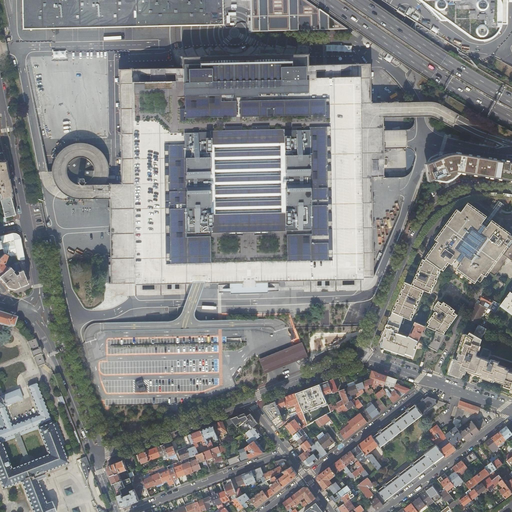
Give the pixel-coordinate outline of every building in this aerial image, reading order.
[(21,0),(22,29),(217,24),(222,24),(222,21),(221,0),(21,0)] [(249,0),(250,30),(353,28),(352,0),(249,0)] [(416,0),(437,14),(478,43),(488,42),(495,36),(498,32),(500,26),(506,25),(506,0),(416,0)] [(134,82),(135,142),(136,284),(198,283),(364,279),(361,77),(309,78),(309,54),(184,57),(183,82),(134,82)] [(457,156),(425,165),(430,181),(456,171),(461,171),(511,179),(511,164),(463,156),(457,156)] [(0,199),(12,197),(8,178),(5,161),(0,161),(0,199)] [(15,217),(16,216),(12,197),(0,199),(0,201),(6,218),(9,217),(11,218),(12,218),(15,217)] [(468,203),(462,212),(459,210),(437,241),(438,242),(427,258),(442,269),(443,270),(444,271),(449,263),(452,265),(456,260),(461,264),(458,267),(456,270),(475,284),(477,281),(478,280),(481,282),(488,272),(494,276),(507,258),(511,260),(511,224),(511,226),(508,223),(505,223),(507,226),(509,228),(507,231),(498,225),(491,220),(486,217),(468,203)] [(495,205),(486,217),(491,220),(500,209),(495,205)] [(22,270),(27,284),(29,283),(23,252),(21,243),(20,239),(19,237),(19,236),(17,235),(16,234),(14,234),(12,234),(0,236),(0,242),(2,248),(4,254),(8,256),(17,260),(19,264),(22,270)] [(442,269),(427,258),(426,260),(424,259),(413,285),(406,282),(392,312),(398,315),(406,318),(411,320),(416,307),(415,307),(416,306),(417,306),(418,305),(418,304),(417,303),(417,302),(418,303),(424,290),(431,293),(440,272),(442,269)] [(13,289),(27,284),(22,270),(17,272),(18,274),(16,275),(16,276),(12,272),(13,271),(9,267),(7,269),(0,275),(0,278),(3,282),(7,288),(13,289)] [(504,284),(500,280),(497,284),(494,287),(499,291),(504,284)] [(511,293),(510,292),(505,299),(502,303),(501,305),(511,313),(511,293)] [(481,300),(479,298),(477,302),(477,303),(485,308),(488,309),(490,305),(491,305),(493,301),(483,296),(481,300)] [(427,327),(444,335),(445,332),(458,315),(454,312),(455,311),(451,308),(447,306),(448,305),(443,302),(442,304),(438,301),(434,306),(435,307),(433,309),(437,311),(437,312),(436,312),(435,311),(435,312),(434,312),(434,313),(434,314),(435,315),(434,315),(434,314),(428,322),(430,323),(427,327)] [(485,308),(477,303),(470,316),(478,321),(485,308)] [(398,315),(392,312),(389,321),(390,320),(395,322),(398,315)] [(0,324),(8,327),(8,328),(9,328),(9,327),(9,326),(13,327),(13,328),(14,327),(13,326),(16,318),(15,318),(15,319),(0,313),(0,324)] [(389,321),(380,342),(381,343),(380,345),(381,345),(385,347),(385,348),(385,349),(405,356),(406,354),(412,356),(413,356),(416,349),(415,348),(416,344),(417,344),(418,341),(409,336),(407,336),(398,332),(401,324),(403,325),(406,318),(398,315),(395,322),(390,320),(389,321)] [(418,341),(425,326),(415,322),(414,325),(415,325),(416,325),(412,334),(411,334),(411,333),(410,333),(409,336),(418,341)] [(487,329),(479,325),(474,335),(481,339),(487,329)] [(441,344),(446,335),(444,335),(437,331),(435,336),(432,343),(431,342),(429,346),(438,351),(441,344)] [(481,339),(474,335),(470,332),(468,335),(465,334),(464,335),(462,342),(458,353),(456,359),(454,359),(453,362),(450,371),(449,374),(449,375),(455,377),(455,378),(459,379),(460,379),(461,379),(463,374),(465,375),(466,371),(467,370),(470,371),(474,372),(481,375),(481,376),(487,378),(488,379),(491,380),(495,381),(496,380),(500,381),(505,383),(504,384),(504,385),(503,387),(510,389),(510,391),(511,392),(511,391),(511,372),(509,372),(509,370),(507,370),(506,369),(506,368),(499,365),(498,365),(499,364),(499,363),(493,360),(491,360),(490,361),(483,358),(481,358),(476,356),(478,351),(478,350),(480,346),(482,339),(481,339)] [(39,348),(35,340),(27,343),(31,351),(30,352),(33,359),(34,358),(37,367),(45,364),(41,355),(43,354),(44,353),(42,348),(40,348),(39,348)] [(265,365),(256,379),(263,380),(273,366),(276,366),(275,363),(293,355),(291,349),(273,357),(262,355),(262,365),(265,365)] [(366,389),(369,388),(369,385),(374,384),(377,373),(373,372),(372,375),(371,378),(371,379),(363,382),(366,389)] [(374,384),(373,387),(374,387),(373,389),(375,389),(376,385),(384,387),(387,377),(379,374),(377,373),(374,384)] [(384,387),(383,389),(394,389),(400,397),(410,390),(402,386),(396,384),(397,380),(387,377),(384,387)] [(334,384),(333,379),(328,381),(332,392),(333,393),(337,392),(336,389),(336,388),(334,384)] [(324,395),(332,392),(328,381),(324,383),(320,384),(324,395)] [(360,396),(364,394),(362,389),(364,388),(364,389),(366,389),(363,382),(362,383),(361,383),(356,385),(360,396)] [(54,511),(51,502),(46,504),(37,481),(45,478),(43,473),(68,464),(36,383),(28,387),(38,415),(12,426),(4,407),(23,400),(19,390),(0,397),(0,482),(3,489),(21,482),(32,511),(54,511)] [(315,386),(309,389),(302,391),(295,394),(302,411),(303,413),(303,412),(307,411),(316,408),(321,406),(322,405),(327,403),(325,398),(324,395),(320,384),(315,386)] [(349,387),(345,389),(350,402),(351,401),(354,399),(356,398),(360,396),(356,385),(350,387),(349,387)] [(339,408),(350,402),(345,389),(344,389),(340,391),(339,391),(342,400),(339,402),(337,396),(334,397),(337,405),(339,408)] [(386,408),(380,399),(378,401),(374,404),(368,396),(374,392),(372,389),(367,392),(364,394),(371,403),(379,413),(383,411),(386,408)] [(383,389),(376,395),(377,396),(379,399),(381,397),(383,396),(386,394),(387,395),(393,403),(396,400),(400,397),(394,389),(383,389)] [(297,414),(302,411),(295,394),(289,396),(284,398),(286,405),(287,407),(287,408),(292,406),(294,405),(297,414)] [(76,432),(62,396),(58,398),(61,405),(59,406),(70,434),(76,432)] [(373,437),(379,445),(380,447),(422,415),(423,415),(431,408),(437,404),(435,402),(436,400),(427,397),(423,400),(417,405),(416,404),(415,405),(415,404),(414,405),(415,405),(410,409),(406,412),(396,420),(392,422),(382,430),(378,433),(373,437)] [(286,405),(284,398),(280,400),(275,402),(278,408),(279,410),(287,407),(286,405)] [(363,408),(364,407),(363,407),(362,406),(358,400),(356,402),(354,399),(351,401),(357,410),(362,407),(363,408)] [(339,408),(338,408),(350,424),(355,432),(361,427),(367,423),(360,413),(357,410),(351,401),(350,402),(339,408)] [(480,408),(459,401),(452,423),(455,427),(457,429),(460,427),(462,426),(460,423),(461,420),(464,410),(478,415),(480,408)] [(263,410),(278,429),(291,418),(289,412),(280,414),(279,410),(278,408),(275,402),(264,406),(263,410)] [(379,413),(371,403),(370,403),(371,405),(365,410),(372,419),(376,416),(379,413)] [(370,421),(372,419),(365,410),(360,413),(367,423),(370,421)] [(308,426),(305,418),(303,413),(302,411),(297,414),(295,415),(294,416),(295,417),(296,416),(298,416),(303,425),(300,427),(294,419),(285,426),(289,431),(293,436),(299,431),(302,429),(306,427),(308,426)] [(235,425),(237,428),(244,422),(245,424),(246,424),(246,425),(247,425),(247,424),(248,424),(249,423),(253,428),(254,427),(258,424),(250,414),(247,417),(244,414),(242,414),(239,416),(235,417),(231,419),(235,425)] [(322,425),(330,419),(327,415),(321,418),(318,420),(322,425)] [(477,419),(472,422),(479,430),(487,424),(483,418),(479,421),(477,419)] [(231,419),(224,421),(226,425),(229,428),(233,425),(234,426),(235,425),(231,419)] [(457,429),(463,437),(466,441),(473,436),(479,431),(479,430),(472,422),(472,421),(470,422),(471,423),(470,424),(470,426),(463,431),(461,430),(462,429),(460,427),(457,429)] [(222,422),(213,426),(216,434),(226,431),(222,422)] [(244,422),(237,428),(243,435),(246,433),(247,432),(250,430),(251,429),(253,428),(249,423),(248,424),(247,424),(247,425),(246,425),(246,424),(245,424),(244,422)] [(350,435),(355,432),(350,424),(340,432),(341,433),(346,439),(350,435)] [(440,450),(444,455),(445,457),(450,453),(456,449),(452,445),(444,435),(436,425),(427,432),(436,445),(437,445),(442,442),(445,446),(440,450)] [(206,443),(209,451),(210,450),(214,449),(211,442),(209,443),(207,439),(214,436),(216,441),(219,440),(216,434),(213,426),(207,428),(201,430),(206,443)] [(499,432),(506,440),(507,439),(508,440),(509,439),(508,438),(510,436),(511,438),(511,437),(511,433),(506,426),(503,429),(499,432)] [(249,443),(250,444),(254,441),(256,440),(261,436),(257,431),(254,427),(253,428),(251,429),(250,430),(247,432),(246,433),(252,440),(249,443)] [(455,427),(444,435),(452,445),(458,441),(463,437),(457,429),(455,427)] [(196,446),(196,448),(199,447),(197,443),(202,440),(204,444),(206,443),(201,430),(196,432),(191,434),(196,446)] [(297,441),(303,436),(305,434),(304,432),(302,433),(299,431),(293,436),(297,441)] [(502,442),(506,440),(499,432),(495,435),(491,438),(498,447),(500,446),(503,444),(502,442)] [(326,446),(334,440),(328,433),(323,437),(317,441),(318,442),(323,449),(327,447),(326,446)] [(186,436),(183,437),(187,448),(187,449),(191,458),(196,456),(199,455),(196,448),(196,446),(191,434),(189,435),(187,436),(191,446),(190,446),(186,436)] [(368,457),(377,470),(381,467),(376,461),(377,460),(372,454),(369,454),(368,453),(379,445),(373,437),(371,435),(365,440),(359,445),(368,457)] [(300,446),(307,441),(303,436),(297,441),(300,446)] [(312,446),(309,443),(311,441),(312,440),(310,438),(309,439),(307,441),(300,446),(305,452),(309,449),(312,446)] [(498,447),(491,438),(488,440),(485,442),(490,448),(494,453),(499,448),(498,447)] [(256,440),(254,441),(262,452),(264,451),(260,445),(256,440)] [(324,450),(335,442),(334,440),(326,446),(327,447),(323,449),(324,450)] [(262,452),(254,441),(250,444),(245,448),(246,451),(248,449),(251,453),(248,454),(249,459),(263,453),(262,452)] [(322,457),(327,454),(324,450),(323,449),(318,442),(314,445),(313,445),(316,449),(319,453),(315,456),(318,460),(322,457)] [(161,446),(157,447),(161,456),(162,459),(162,461),(169,458),(166,449),(164,445),(161,446)] [(218,447),(220,453),(221,454),(226,452),(224,445),(221,446),(218,447)] [(366,459),(368,457),(359,445),(357,447),(356,452),(353,454),(358,462),(360,461),(361,462),(364,463),(365,461),(364,460),(366,459)] [(377,491),(378,491),(385,501),(392,495),(435,462),(444,455),(440,450),(437,445),(436,445),(428,452),(424,454),(414,462),(411,465),(400,473),(397,476),(386,484),(383,486),(377,491)] [(166,449),(169,458),(170,460),(173,458),(172,456),(174,455),(177,463),(179,462),(175,452),(173,446),(169,448),(166,449)] [(146,452),(149,461),(150,464),(155,462),(154,459),(161,456),(157,447),(151,450),(146,452)] [(214,449),(210,450),(212,456),(213,458),(215,464),(219,462),(223,461),(221,454),(220,453),(218,447),(214,449)] [(175,452),(179,462),(181,462),(183,461),(188,459),(191,458),(187,449),(187,448),(181,450),(175,452)] [(230,466),(249,459),(248,454),(246,451),(245,448),(238,450),(238,451),(240,455),(227,460),(230,466)] [(311,451),(309,449),(305,452),(299,456),(301,459),(303,462),(310,456),(308,453),(311,451)] [(203,453),(205,460),(208,467),(209,468),(210,467),(209,464),(207,460),(213,458),(212,456),(210,450),(209,451),(203,453)] [(355,477),(360,473),(365,470),(358,462),(353,454),(350,451),(345,455),(340,459),(348,469),(350,468),(347,465),(349,464),(350,465),(353,463),(352,461),(355,459),(356,461),(357,462),(356,463),(359,468),(352,474),(355,477)] [(142,453),(138,455),(141,464),(149,461),(146,452),(142,453)] [(196,456),(197,459),(199,463),(202,461),(205,460),(203,453),(199,455),(196,456)] [(310,466),(318,460),(315,456),(313,454),(312,454),(310,456),(303,462),(306,466),(310,466)] [(380,459),(384,465),(389,461),(385,455),(380,459)] [(502,465),(502,464),(501,462),(497,457),(496,458),(497,459),(495,461),(492,463),(496,469),(502,465)] [(189,462),(193,472),(197,471),(201,469),(199,463),(197,459),(191,461),(190,460),(189,460),(189,462)] [(283,471),(291,467),(286,460),(282,459),(274,462),(277,469),(273,471),(268,472),(268,473),(263,475),(266,481),(271,478),(275,476),(278,475),(283,471)] [(348,469),(340,459),(335,463),(329,467),(332,471),(336,468),(339,471),(343,468),(347,473),(348,472),(350,471),(348,469)] [(112,485),(122,481),(120,473),(127,470),(123,460),(108,466),(107,470),(107,472),(112,485)] [(181,462),(182,465),(186,475),(189,473),(193,472),(189,462),(184,464),(183,461),(181,462)] [(463,474),(468,470),(462,461),(457,464),(453,468),(459,477),(463,474)] [(495,470),(496,469),(492,463),(491,462),(488,465),(484,467),(485,469),(490,474),(488,475),(490,478),(492,480),(495,478),(491,473),(495,470)] [(167,467),(168,468),(169,470),(173,480),(175,479),(178,478),(174,468),(173,465),(172,465),(173,468),(171,469),(170,466),(167,467)] [(174,468),(178,478),(180,477),(181,477),(186,475),(182,465),(174,468)] [(263,483),(266,481),(263,475),(261,467),(252,471),(255,480),(261,478),(263,483)] [(275,476),(283,487),(289,482),(296,478),(296,474),(291,467),(283,471),(285,474),(280,478),(278,475),(275,476)] [(317,480),(325,490),(329,487),(329,486),(334,483),(333,481),(331,482),(329,480),(329,479),(331,479),(335,475),(332,471),(329,467),(324,472),(318,476),(317,480)] [(462,480),(459,477),(453,468),(451,469),(449,470),(452,474),(448,478),(454,486),(456,484),(459,487),(462,485),(459,481),(462,480)] [(480,481),(488,475),(490,474),(485,469),(481,472),(474,477),(478,483),(479,482),(480,481)] [(169,470),(159,473),(163,484),(166,483),(168,482),(169,486),(174,484),(173,480),(169,470)] [(358,482),(359,483),(367,477),(369,476),(365,470),(360,473),(364,478),(358,482)] [(155,482),(156,485),(156,486),(159,485),(162,483),(162,485),(164,484),(163,484),(159,473),(157,474),(156,471),(153,472),(154,475),(152,476),(155,482)] [(255,480),(252,471),(242,475),(246,485),(256,482),(255,480)] [(142,477),(146,488),(154,485),(156,485),(155,482),(152,476),(151,473),(149,474),(148,474),(150,478),(146,479),(144,476),(142,477)] [(478,483),(474,477),(472,474),(469,476),(470,477),(472,479),(465,484),(469,490),(473,487),(476,484),(478,483)] [(144,488),(146,488),(142,477),(141,475),(137,477),(135,477),(131,479),(132,482),(134,488),(135,489),(136,492),(142,489),(144,488)] [(246,485),(242,475),(235,477),(238,486),(243,484),(244,488),(247,487),(246,485)] [(506,498),(511,493),(511,492),(505,484),(499,475),(495,478),(492,480),(496,486),(499,483),(501,486),(503,488),(499,491),(505,498),(506,498)] [(279,490),(283,487),(275,476),(271,478),(273,482),(274,483),(273,484),(272,484),(271,484),(270,484),(270,485),(269,486),(270,486),(271,488),(275,493),(279,490)] [(456,488),(454,486),(448,478),(447,478),(445,476),(443,478),(442,479),(443,481),(441,483),(444,488),(446,490),(449,493),(456,488)] [(361,490),(368,499),(378,491),(377,491),(367,477),(359,483),(357,485),(361,490)] [(122,481),(112,485),(115,491),(117,496),(123,494),(127,492),(125,485),(132,482),(131,479),(130,478),(128,478),(122,481)] [(334,493),(345,485),(340,478),(339,479),(335,482),(334,483),(329,486),(332,490),(334,493)] [(496,486),(492,480),(490,478),(482,483),(487,489),(488,491),(492,489),(496,486)] [(228,496),(236,493),(235,490),(230,479),(227,481),(229,486),(224,488),(226,491),(228,496)] [(454,500),(449,493),(446,490),(442,492),(441,494),(437,489),(438,487),(434,482),(433,483),(431,484),(434,487),(439,494),(441,496),(448,506),(449,505),(447,501),(450,499),(452,501),(454,500)] [(487,489),(482,483),(478,487),(476,484),(473,487),(475,489),(479,495),(483,492),(487,489)] [(337,492),(341,497),(349,491),(350,491),(351,490),(347,485),(337,492)] [(301,504),(304,507),(315,498),(311,493),(307,488),(304,487),(294,495),(299,501),(304,498),(307,502),(306,503),(305,501),(301,504)] [(432,499),(439,494),(434,487),(430,490),(427,492),(432,499)] [(272,496),(275,493),(271,488),(264,493),(268,498),(272,496)] [(132,504),(139,501),(137,496),(136,492),(135,489),(130,491),(131,493),(123,497),(122,495),(124,495),(123,494),(117,496),(121,505),(124,507),(132,504)] [(472,500),(479,495),(475,489),(467,495),(472,500)] [(262,503),(268,498),(264,493),(262,490),(254,497),(253,496),(252,497),(253,498),(250,499),(251,501),(252,502),(256,507),(262,503)] [(345,503),(348,500),(353,496),(349,491),(341,497),(345,503)] [(222,504),(218,494),(216,495),(215,492),(214,493),(212,493),(213,496),(210,497),(213,503),(216,502),(218,506),(222,504)] [(427,504),(432,499),(427,492),(423,495),(420,498),(426,506),(427,507),(428,508),(429,507),(427,504)] [(237,498),(244,507),(245,509),(248,506),(247,504),(251,501),(250,499),(249,498),(245,493),(242,495),(238,497),(237,498)] [(299,501),(294,495),(288,499),(283,503),(288,509),(299,501)] [(464,506),(472,500),(467,495),(460,500),(462,504),(464,506)] [(206,507),(203,500),(202,497),(199,498),(197,499),(201,509),(206,507)] [(213,504),(213,503),(210,497),(207,498),(203,500),(206,507),(207,510),(211,508),(210,506),(213,504)] [(242,508),(244,507),(237,498),(233,500),(239,511),(242,508)] [(377,498),(371,502),(372,504),(376,510),(380,508),(383,505),(377,498)] [(426,506),(420,498),(416,501),(412,504),(418,511),(426,506)] [(462,504),(460,500),(458,498),(449,505),(448,506),(450,510),(457,504),(459,506),(462,504)] [(196,511),(201,509),(197,499),(196,499),(194,500),(192,501),(193,504),(196,511)] [(342,511),(341,511),(350,511),(355,509),(348,500),(345,503),(339,508),(342,511)] [(322,511),(325,510),(321,506),(318,501),(303,511),(322,511)]
